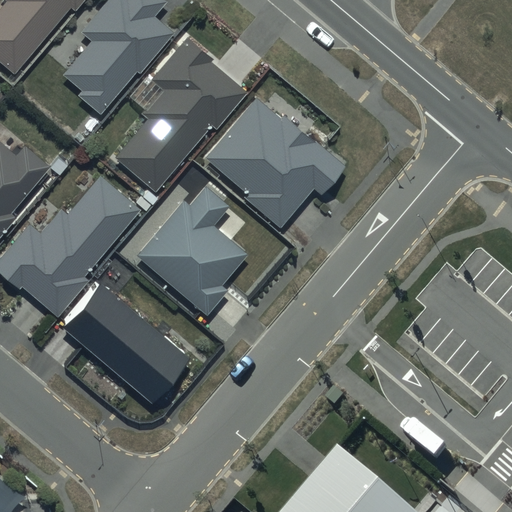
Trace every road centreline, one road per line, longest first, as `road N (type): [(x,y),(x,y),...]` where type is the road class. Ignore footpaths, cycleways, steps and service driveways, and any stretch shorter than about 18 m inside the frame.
road 1 (residential): [(478,127),(151,507)]
road 2 (residential): [(151,507),(0,379)]
road 3 (unclassified): [(328,0),(478,127)]
